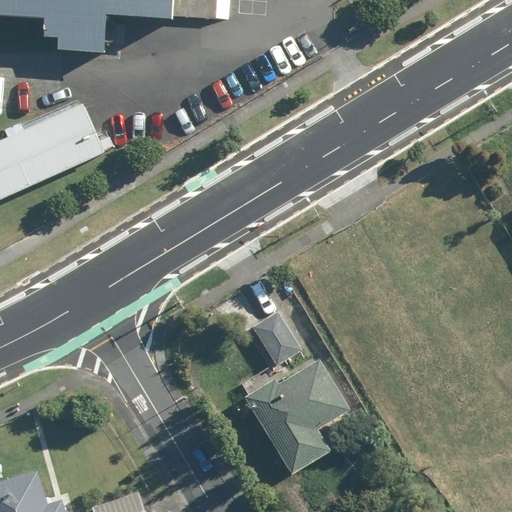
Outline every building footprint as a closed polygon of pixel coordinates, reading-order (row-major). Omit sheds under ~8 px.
[(0,0),(0,27),(187,37),(189,0),(0,0)] [(0,120),(0,194),(107,152),(81,88),(0,120)] [(511,324),(511,249),(440,295),(475,349),(511,324)] [(414,352),(361,269),(311,301),(365,384),(414,352)] [(278,366),(304,350),(280,312),(254,329),(278,366)] [(316,358),(247,400),(293,475),(363,433),(316,358)] [(496,436),(475,402),(449,418),(470,452),(496,436)] [(0,483),(0,511),(67,511),(53,468),(0,483)] [(96,509),(97,511),(145,511),(140,495),(96,509)]
